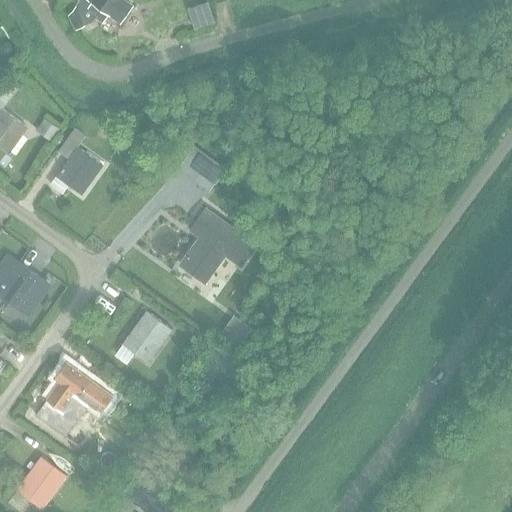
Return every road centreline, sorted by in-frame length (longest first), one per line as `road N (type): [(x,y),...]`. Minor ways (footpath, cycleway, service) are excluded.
road 1 (unclassified): [(235,511),(511,134)]
road 2 (unclassified): [(373,0),(115,71),(74,56),(38,7)]
road 3 (unclassified): [(340,511),(511,270)]
road 4 (residential): [(0,201),(77,257),(87,284),(0,412)]
